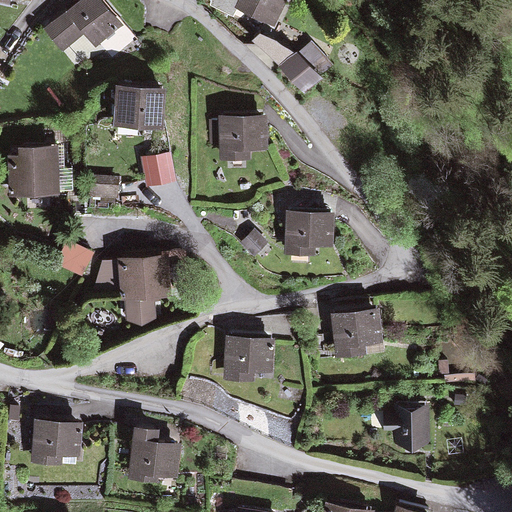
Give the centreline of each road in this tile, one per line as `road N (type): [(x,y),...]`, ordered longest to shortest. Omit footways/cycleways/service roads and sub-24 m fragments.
road 1 (residential): [(185,0),(274,88),(395,234),(398,263),(367,283),(246,305),(39,381)]
road 2 (residential): [(39,381),(183,408),(324,467),(492,511)]
